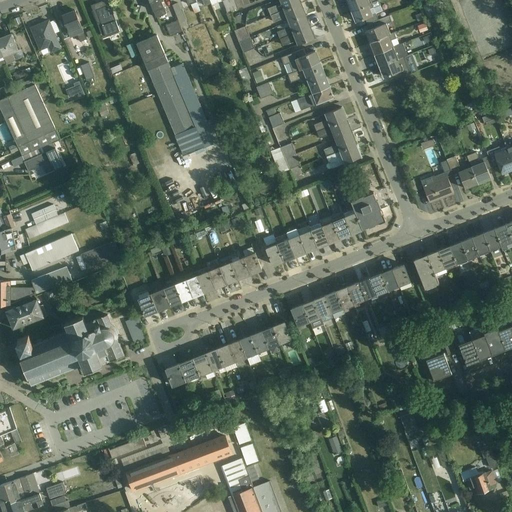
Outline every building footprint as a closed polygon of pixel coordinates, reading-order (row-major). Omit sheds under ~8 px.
[(103,38),(120,32),(110,5),(108,0),(105,0),(91,5),(103,38)] [(149,0),(156,17),(166,13),(162,1),(164,0),(163,0),(149,0)] [(196,0),(186,0),(189,5),(191,4),(195,13),(201,11),(196,0)] [(241,0),(224,0),(223,1),(227,12),(244,6),(241,0)] [(268,8),(270,14),(302,3),(300,0),(279,0),(281,3),(268,8)] [(353,21),(371,14),(365,0),(361,0),(347,6),(353,21)] [(172,5),(178,20),(181,27),(187,25),(179,2),(172,5)] [(288,22),(307,14),(302,3),(270,14),(274,23),(286,18),(286,20),(287,20),(288,22)] [(84,49),(90,47),(75,10),(61,15),(70,37),(77,34),(80,41),(81,41),(84,49)] [(277,31),(280,39),(311,26),(307,14),(288,22),(282,24),(284,29),(277,31)] [(178,20),(166,24),(171,36),(183,31),(181,27),(178,20)] [(51,53),(60,49),(49,21),(32,28),(43,55),(50,52),(51,53)] [(425,21),(417,24),(419,32),(427,29),(425,21)] [(362,31),(367,42),(387,34),(382,23),(362,31)] [(245,25),(235,30),(240,41),(250,37),(245,25)] [(297,45),(316,38),(311,26),(280,39),(283,46),(296,41),(297,45)] [(13,53),(19,51),(12,33),(0,38),(0,45),(8,64),(16,61),(13,53)] [(372,54),(391,46),(387,34),(367,42),(372,54)] [(137,43),(184,155),(183,156),(184,159),(218,145),(217,142),(219,141),(210,119),(207,120),(183,63),(171,68),(168,61),(167,61),(156,35),(137,43)] [(250,37),(240,41),(244,52),(255,49),(253,44),(255,42),(256,44),(260,42),(258,35),(251,38),(250,37)] [(372,54),(376,66),(396,58),(391,46),(372,54)] [(425,48),(431,62),(437,59),(432,46),(425,48)] [(285,64),(288,74),(321,62),(316,50),(306,55),(304,49),(282,58),(285,64)] [(75,50),(71,52),(75,63),(79,61),(75,50)] [(381,78),(401,70),(396,58),(376,66),(381,78)] [(88,62),(81,65),(87,80),(95,77),(88,62)] [(307,81),(326,74),(321,62),(288,74),(291,82),(305,76),(307,81)] [(119,63),(110,67),(112,73),(122,69),(119,63)] [(246,67),(238,71),(243,82),(251,79),(246,67)] [(21,69),(13,73),(16,81),(24,77),(21,69)] [(307,81),(312,93),(330,86),(326,74),(307,81)] [(5,86),(14,82),(11,76),(2,79),(5,86)] [(263,77),(255,79),(258,85),(265,82),(263,77)] [(53,142),(60,139),(32,78),(15,86),(14,82),(5,86),(4,87),(8,96),(0,100),(0,106),(23,156),(53,142)] [(75,86),(66,89),(69,97),(78,93),(79,97),(85,94),(79,81),(74,83),(75,86)] [(269,82),(257,87),(261,98),(273,93),(269,82)] [(317,105),(335,98),(330,86),(312,93),(291,102),(295,112),(317,104),(317,105)] [(104,102),(97,105),(102,118),(109,114),(104,102)] [(314,124),(317,132),(348,119),(343,106),(342,106),(342,107),(325,114),(325,113),(324,113),(327,119),(314,124)] [(275,108),(267,111),(274,128),(285,123),(280,112),(275,115),(275,113),(276,112),(275,108)] [(481,116),(483,123),(495,119),(492,113),(481,116)] [(334,139),(353,131),(348,119),(317,132),(320,139),(332,134),(334,139)] [(324,150),(327,156),(357,143),(353,131),(334,139),(336,144),(324,150)] [(423,149),(435,145),(432,138),(421,143),(423,149)] [(64,166),(53,142),(23,156),(25,161),(24,162),(25,162),(29,171),(42,165),(46,174),(64,166)] [(292,142),(281,147),(286,159),(296,154),(292,142)] [(361,158),(363,157),(357,143),(327,156),(332,169),(344,164),(345,164),(346,164),(346,163),(361,157),(361,158)] [(12,153),(20,150),(17,144),(9,147),(12,153)] [(281,147),(271,151),(280,173),(290,170),(286,159),(281,147)] [(511,169),(511,164),(506,147),(492,153),(500,174),(511,169)] [(132,163),(139,162),(137,152),(130,153),(132,163)] [(296,154),(286,159),(290,170),(301,165),(296,154)] [(25,161),(23,156),(11,160),(14,167),(25,162),(24,162),(25,161)] [(477,183),(489,178),(482,161),(470,166),(477,183)] [(78,170),(76,171),(80,180),(86,177),(81,165),(77,167),(78,170)] [(477,183),(470,166),(456,172),(464,189),(477,183)] [(365,170),(359,172),(361,178),(367,176),(365,170)] [(427,202),(453,192),(445,171),(419,181),(427,202)] [(339,175),(331,178),(334,186),(342,183),(339,175)] [(362,229),(385,220),(374,192),(364,196),(364,195),(357,198),(358,199),(351,201),(362,229)] [(96,200),(85,205),(89,215),(100,210),(96,200)] [(54,204),(32,214),(37,225),(59,215),(54,204)] [(261,207),(254,210),(256,216),(263,213),(261,207)] [(352,235),(363,230),(354,209),(343,213),(352,235)] [(2,230),(12,228),(16,227),(10,211),(3,213),(0,214),(0,227),(1,227),(2,230)] [(352,235),(343,213),(342,212),(331,216),(340,239),(352,235)] [(37,225),(26,229),(30,240),(69,223),(65,213),(59,215),(37,225)] [(329,243),(340,239),(331,216),(320,220),(321,222),(329,243)] [(238,217),(231,220),(234,227),(240,224),(238,217)] [(511,240),(511,219),(502,223),(510,242),(511,240)] [(106,221),(99,224),(102,230),(109,226),(106,221)] [(228,222),(217,226),(220,233),(230,229),(228,222)] [(329,243),(321,222),(309,227),(318,248),(329,243)] [(499,246),(510,242),(502,223),(492,227),(499,246)] [(307,252),(318,248),(309,227),(308,224),(300,228),(302,234),(300,234),(307,252)] [(499,246),(492,227),(481,232),(488,250),(499,246)] [(18,231),(14,232),(12,228),(2,230),(0,230),(0,252),(22,248),(18,231)] [(295,257),(307,252),(300,234),(298,229),(296,228),(288,231),(286,234),(295,257)] [(477,255),(488,250),(481,232),(470,236),(477,255)] [(30,263),(33,271),(79,251),(71,234),(20,255),(24,265),(30,263)] [(193,234),(184,238),(187,245),(195,242),(193,234)] [(273,266),(284,261),(275,237),(273,234),(263,238),(265,243),(263,244),(261,238),(256,239),(257,241),(263,256),(268,254),(273,266)] [(295,257),(286,234),(275,237),(284,261),(295,257)] [(477,255),(470,236),(458,241),(465,259),(477,255)] [(115,241),(81,254),(88,273),(122,259),(115,241)] [(251,274),(262,270),(258,258),(263,256),(257,241),(251,244),(253,247),(243,250),(245,256),(244,257),(251,274)] [(454,264),(465,259),(458,241),(447,245),(454,264)] [(454,264),(447,245),(436,250),(443,268),(454,264)] [(170,246),(162,249),(164,257),(172,253),(170,246)] [(431,273),(443,268),(436,250),(424,255),(431,273)] [(251,274),(244,257),(239,259),(237,253),(229,256),(231,262),(238,279),(251,274)] [(431,273),(424,255),(411,260),(421,289),(435,283),(431,273)] [(211,270),(220,266),(217,259),(208,263),(211,270)] [(227,284),(238,279),(231,262),(220,266),(227,284)] [(396,285),(408,281),(401,263),(389,267),(396,285)] [(34,288),(35,294),(72,279),(66,266),(32,280),(34,288)] [(227,284),(220,266),(209,271),(216,288),(227,284)] [(205,293),(216,288),(209,271),(207,267),(196,271),(205,293)] [(396,285),(389,267),(378,272),(385,290),(396,285)] [(205,293),(196,271),(185,275),(187,279),(194,297),(205,293)] [(374,294),(385,290),(378,272),(367,276),(374,294)] [(374,294),(367,276),(356,280),(363,298),(374,294)] [(182,301),(194,297),(187,279),(183,281),(181,277),(173,280),(175,283),(182,301)] [(0,306),(11,304),(35,294),(34,288),(11,288),(11,285),(16,285),(16,281),(0,280),(0,306)] [(351,303),(363,298),(356,280),(344,285),(351,303)] [(182,301),(175,283),(164,288),(171,306),(182,301)] [(351,303),(344,285),(333,289),(340,307),(351,303)] [(158,310),(171,306),(164,288),(160,289),(159,288),(150,291),(158,310)] [(158,310),(150,291),(149,289),(137,294),(145,315),(158,310)] [(328,311),(340,307),(333,289),(321,293),(328,311)] [(53,291),(44,295),(47,302),(56,298),(53,291)] [(328,311),(321,293),(310,298),(317,316),(328,311)] [(306,320),(317,316),(310,298),(299,302),(306,320)] [(13,330),(48,316),(43,305),(41,306),(38,299),(16,308),(15,306),(7,309),(8,311),(6,312),(13,330)] [(306,320),(299,302),(287,306),(294,324),(306,320)] [(22,349),(18,350),(22,361),(21,361),(19,366),(22,373),(27,375),(28,375),(32,385),(82,365),(85,372),(124,356),(118,339),(118,338),(118,336),(118,334),(118,333),(118,332),(118,330),(117,329),(117,328),(116,327),(115,326),(114,325),(113,324),(112,323),(108,314),(98,318),(100,323),(95,325),(96,328),(91,329),(89,329),(86,322),(84,316),(65,323),(68,330),(33,344),(29,334),(18,339),(22,349)] [(126,321),(135,343),(146,339),(137,317),(126,321)] [(278,344),(289,339),(281,321),(271,325),(278,344)] [(315,335),(326,331),(322,323),(312,328),(315,335)] [(278,344),(271,325),(260,329),(267,348),(278,344)] [(378,327),(380,337),(388,336),(387,326),(378,327)] [(256,352),(267,348),(260,329),(249,334),(256,352)] [(256,352),(249,334),(237,338),(244,357),(256,352)] [(232,362),(244,357),(237,338),(225,343),(232,362)] [(463,366),(478,360),(469,339),(454,345),(463,366)] [(221,366),(232,362),(225,343),(213,347),(221,366)] [(209,370),(221,366),(213,347),(202,352),(209,370)] [(209,370),(202,352),(189,357),(196,376),(209,370)] [(183,381),(196,376),(189,357),(176,362),(183,381)] [(183,381),(176,362),(161,368),(169,387),(183,381)] [(0,423),(14,418),(10,407),(0,411),(0,423)] [(398,413),(406,431),(414,428),(406,409),(398,413)] [(0,435),(1,435),(11,431),(17,428),(14,418),(0,423),(0,435)] [(233,425),(237,443),(250,441),(246,422),(233,425)] [(21,441),(17,428),(11,431),(15,443),(21,441)] [(337,435),(328,438),(332,455),(342,452),(337,435)] [(167,478),(234,460),(228,439),(125,467),(132,490),(168,480),(167,478)] [(408,441),(411,448),(418,446),(415,439),(408,441)] [(252,442),(241,445),(246,464),(258,460),(252,442)] [(496,464),(490,442),(481,445),(487,466),(496,464)] [(0,460),(19,454),(15,443),(6,448),(0,450),(0,460)] [(129,450),(126,443),(109,449),(112,456),(129,450)] [(444,449),(437,451),(441,466),(448,464),(444,449)] [(227,485),(235,483),(233,477),(246,473),(242,457),(220,463),(227,485)] [(476,495),(496,487),(489,468),(469,476),(476,495)] [(281,511),(270,479),(233,491),(240,511),(281,511)] [(0,500),(18,495),(13,481),(0,484),(0,500)] [(46,486),(49,498),(66,493),(63,482),(46,486)] [(329,490),(323,491),(324,500),(331,499),(329,490)] [(49,500),(53,511),(68,505),(65,494),(49,500)] [(0,500),(0,510),(20,504),(18,495),(0,500)]
